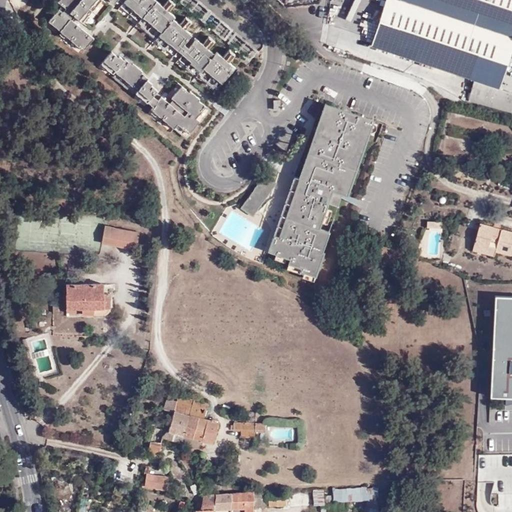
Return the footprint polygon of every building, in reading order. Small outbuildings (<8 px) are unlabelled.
[(56,0),(61,3),(70,11),(74,15),(86,0),(56,0)] [(116,0),(116,1),(141,23),(139,25),(169,50),(186,30),(180,25),(173,19),(168,14),(169,12),(166,9),(165,9),(162,6),(156,2),(154,0),(116,0)] [(211,10),(200,0),(180,0),(180,1),(202,20),(211,10)] [(511,0),(386,0),(370,50),(476,81),(501,89),(511,56),(511,0)] [(58,6),(67,15),(70,11),(61,3),(58,6)] [(89,33),(67,15),(58,6),(55,4),(44,16),(79,45),(89,33)] [(233,28),(212,10),(203,20),(224,39),(233,28)] [(173,19),(180,25),(187,17),(180,12),(173,19)] [(259,51),(236,31),(227,41),(250,61),(259,51)] [(197,39),(203,44),(210,37),(203,32),(197,39)] [(209,50),(203,44),(197,39),(191,34),(173,55),(192,70),(193,69),(211,84),(230,62),(224,57),(217,52),(211,47),(209,50)] [(223,45),(217,52),(224,57),(230,50),(223,45)] [(144,95),(151,87),(149,84),(150,83),(148,81),(145,79),(146,78),(140,72),(141,71),(136,67),(138,66),(126,56),(124,58),(119,54),(120,53),(114,48),(112,50),(106,46),(95,60),(106,70),(108,68),(130,87),(129,88),(141,98),(144,95)] [(191,113),(200,101),(193,96),(194,94),(184,86),(183,87),(176,81),(166,92),(183,106),(179,111),(171,104),(170,105),(163,99),(165,98),(156,92),(154,93),(154,94),(148,101),(148,102),(146,104),(169,123),(170,121),(172,119),(184,129),(194,116),(191,113)] [(511,92),(501,89),(476,81),(470,99),(511,113),(511,92)] [(322,114),(327,101),(321,99),(317,111),(322,114)] [(368,116),(327,101),(322,114),(318,127),(314,138),(308,136),(304,149),(309,151),(305,165),(301,177),(305,178),(302,189),(291,189),(286,192),(284,199),(279,211),(272,231),(269,231),(263,245),(286,253),(284,258),(297,262),(296,265),(311,270),(319,247),(317,246),(312,244),(315,234),(319,225),(314,223),(327,186),(337,190),(342,177),(345,168),(348,157),(352,147),(355,137),(358,127),(364,129),(368,116)] [(318,127),(322,114),(317,111),(312,124),(318,127)] [(314,138),(318,127),(312,124),(308,136),(314,138)] [(360,139),(364,129),(358,127),(355,137),(360,139)] [(357,149),(360,139),(355,137),(352,147),(357,149)] [(353,158),(357,149),(352,147),(348,157),(353,158)] [(304,149),(299,163),(305,165),(309,151),(304,149)] [(345,168),(350,169),(353,158),(348,157),(345,168)] [(305,165),(299,163),(295,175),(301,177),(305,165)] [(345,168),(342,177),(346,179),(350,169),(345,168)] [(271,179),(260,170),(237,203),(248,211),(271,179)] [(301,177),(295,175),(290,173),(283,191),(286,192),(291,189),(302,189),(305,178),(301,177)] [(279,211),(276,211),(269,231),(272,231),(279,211)] [(102,243),(133,250),(137,232),(105,225),(102,243)] [(315,234),(321,236),(324,227),(319,225),(315,234)] [(511,234),(477,225),(470,252),(491,258),(493,253),(511,258),(511,261),(511,234)] [(312,244),(317,246),(321,236),(315,234),(312,244)] [(297,262),(284,258),(282,263),(295,267),(296,265),(297,262)] [(100,308),(100,294),(100,284),(64,284),(63,307),(78,308),(91,308),(100,308)] [(511,296),(497,296),(491,402),(511,401),(511,296)] [(192,405),(193,400),(179,396),(178,402),(192,405)] [(184,445),(192,405),(178,402),(169,399),(165,409),(175,412),(170,433),(163,437),(152,435),(149,456),(157,458),(157,453),(161,452),(163,439),(184,445)] [(208,403),(193,400),(192,405),(184,445),(201,450),(204,442),(213,445),(220,424),(205,419),(208,403)] [(256,432),(256,423),(235,422),(234,431),(241,432),(241,438),(256,438),(256,432)] [(511,465),(483,465),(482,499),(511,499),(511,465)] [(156,486),(157,475),(147,473),(145,484),(156,486)] [(169,477),(157,475),(156,486),(167,488),(169,477)] [(329,503),(344,503),(362,503),(362,511),(376,511),(375,490),(328,492),(328,498),(320,498),(319,493),(312,493),(311,509),(321,508),(320,511),(324,511),(329,511),(329,503)] [(253,507),(269,507),(269,491),(253,492),(253,507)] [(269,507),(285,507),(285,491),(269,491),(269,507)] [(229,493),(228,511),(252,511),(253,507),(253,492),(229,493)] [(195,501),(194,509),(193,511),(228,511),(229,493),(227,493),(201,494),(200,501),(195,501)] [(344,511),(344,503),(329,503),(329,511),(344,511)]
